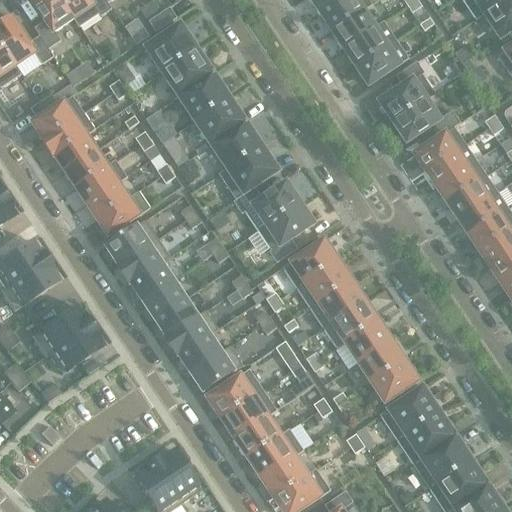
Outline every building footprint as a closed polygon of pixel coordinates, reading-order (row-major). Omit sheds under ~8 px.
[(61,0),(31,0),(39,12),(46,22),(46,23),(35,30),(40,38),(50,52),(62,44),(56,35),(74,22),(80,30),(81,30),(61,0)] [(61,0),(81,30),(100,17),(102,20),(113,12),(109,6),(104,0),(61,0)] [(310,0),(321,16),(344,0),(310,0)] [(368,0),(344,0),(321,16),(333,34),(365,13),(374,8),(368,0)] [(416,0),(408,0),(404,3),(408,9),(418,3),(416,0)] [(461,0),(477,23),(486,17),(485,17),(509,0),(461,0)] [(511,0),(509,0),(485,17),(486,17),(502,42),(511,34),(511,0)] [(418,3),(408,9),(413,16),(423,9),(418,3)] [(171,10),(150,24),(157,35),(178,21),(171,10)] [(365,13),(333,34),(337,40),(345,52),(377,31),(376,30),(365,13)] [(14,20),(0,29),(0,44),(22,78),(24,81),(44,68),(55,60),(50,52),(40,38),(31,45),(14,20)] [(430,21),(420,27),(425,34),(435,27),(430,21)] [(138,22),(126,30),(138,47),(150,39),(138,22)] [(377,31),(345,52),(353,63),(357,70),(397,43),(385,24),(376,30),(377,31)] [(188,37),(182,27),(147,50),(163,75),(198,52),(190,40),(191,39),(189,36),(188,37)] [(397,43),(357,70),(361,76),(370,88),(410,62),(397,43)] [(0,89),(2,92),(22,78),(0,44),(0,89)] [(470,47),(455,56),(463,68),(470,63),(477,58),(470,47)] [(511,49),(498,59),(511,79),(511,49)] [(207,64),(198,52),(163,75),(180,100),(216,75),(216,74),(214,75),(209,67),(207,64)] [(470,63),(463,68),(468,76),(476,71),(470,63)] [(403,89),(380,104),(393,124),(394,125),(428,102),(428,103),(437,98),(423,78),(425,76),(418,65),(397,79),(403,89)] [(126,67),(117,74),(126,87),(135,81),(126,67)] [(76,72),(67,78),(74,88),(83,83),(76,72)] [(217,76),(216,75),(180,100),(196,124),(231,100),(223,88),(221,85),(215,77),(217,76)] [(120,83),(110,89),(114,96),(124,89),(120,83)] [(485,84),(477,89),(484,99),(491,93),(485,84)] [(124,89),(114,96),(118,103),(128,96),(124,89)] [(52,97),(31,112),(38,123),(60,108),(52,97)] [(38,123),(33,126),(44,142),(43,142),(44,143),(85,116),(73,99),(60,108),(38,123)] [(231,100),(196,124),(212,148),(249,124),(248,122),(246,123),(241,116),(242,115),(240,112),(239,113),(231,100)] [(394,125),(393,124),(392,125),(394,128),(394,127),(401,138),(402,141),(404,140),(408,146),(433,129),(440,140),(455,130),(461,126),(453,114),(441,122),(428,103),(428,102),(394,125)] [(85,116),(44,143),(55,159),(95,132),(85,116)] [(495,118),(485,125),(490,131),(500,125),(495,118)] [(135,119),(125,125),(130,132),(140,125),(135,119)] [(249,124),(212,148),(228,172),(263,149),(255,137),(256,136),(254,133),(253,134),(248,126),(250,125),(249,124)] [(500,125),(490,131),(494,138),(504,131),(500,125)] [(440,140),(415,157),(426,173),(466,147),(455,130),(440,140)] [(95,132),(55,159),(55,160),(56,159),(66,174),(98,153),(88,138),(96,133),(95,132)] [(146,135),(136,141),(140,148),(150,141),(146,135)] [(173,139),(162,146),(168,154),(179,147),(173,139)] [(150,141),(140,148),(145,155),(155,148),(150,141)] [(477,163),(466,147),(426,173),(437,189),(477,163)] [(263,149),(228,172),(220,178),(237,203),(255,191),(280,174),(273,164),(274,164),(272,161),(271,161),(263,149)] [(98,153),(66,174),(77,190),(117,164),(116,163),(108,169),(98,153)] [(477,163),(437,189),(448,205),(488,179),(477,163)] [(117,164),(77,190),(87,206),(127,180),(117,164)] [(191,164),(180,171),(185,179),(196,171),(191,164)] [(167,167),(157,173),(162,180),(172,173),(167,167)] [(172,173),(162,180),(166,187),(176,180),(172,173)] [(488,179),(448,205),(458,221),(498,195),(488,179)] [(127,180),(87,206),(98,222),(130,201),(120,186),(128,180),(127,180)] [(237,203),(234,205),(242,217),(246,215),(259,234),(301,206),(302,207),(303,206),(302,203),(301,203),(295,193),(293,190),(292,191),(287,185),(263,202),(255,191),(237,203)] [(130,201),(98,222),(109,239),(141,218),(150,212),(139,195),(130,201)] [(498,195),(458,221),(469,237),(509,211),(498,195)] [(3,198),(0,200),(0,229),(16,218),(3,198)] [(301,206),(259,234),(272,254),(270,255),(277,266),(298,252),(292,242),(315,227),(302,207),(301,206)] [(181,215),(187,223),(197,217),(191,208),(181,215)] [(511,215),(509,211),(469,237),(480,253),(511,231),(511,215)] [(187,223),(192,232),(202,225),(203,225),(197,217),(187,223)] [(146,223),(107,249),(119,268),(118,268),(118,269),(159,242),(146,223)] [(511,231),(480,253),(490,269),(511,254),(511,231)] [(207,248),(213,257),(223,250),(217,241),(207,248)] [(159,242),(118,269),(131,288),(132,288),(164,266),(172,261),(159,242)] [(326,242),(283,271),(297,291),(340,263),(326,242)] [(0,293),(1,295),(47,264),(34,244),(0,266),(0,284),(4,290),(0,292),(0,293)] [(213,257),(219,266),(229,259),(223,250),(213,257)] [(511,277),(511,254),(490,269),(501,285),(511,277)] [(340,263),(297,291),(311,311),(353,283),(340,263)] [(47,264),(1,295),(14,314),(60,284),(47,264)] [(175,283),(164,266),(132,288),(137,295),(141,301),(144,304),(175,283)] [(501,285),(506,293),(506,292),(511,301),(511,300),(511,277),(501,285)] [(248,287),(242,278),(232,285),(238,293),(248,287)] [(175,283),(144,304),(156,323),(187,301),(175,283)] [(353,283),(311,311),(324,331),(366,303),(353,283)] [(238,293),(243,302),(253,295),(248,287),(238,293)] [(255,298),(253,300),(257,306),(266,301),(261,294),(255,298)] [(277,296),(267,302),(271,309),(281,302),(277,296)] [(187,301),(156,323),(161,331),(160,331),(164,336),(165,336),(167,339),(199,318),(187,301)] [(281,302),(271,309),(275,316),(285,309),(281,302)] [(366,303),(324,331),(338,352),(346,347),(346,346),(380,323),(366,303)] [(45,360),(91,329),(77,309),(32,340),(45,360)] [(167,339),(166,340),(179,360),(180,359),(212,338),(220,333),(207,313),(199,318),(167,339)] [(270,320),(266,314),(256,321),(262,329),(272,323),(270,320)] [(294,322),(284,329),(289,336),(299,329),(294,322)] [(267,337),(277,331),(272,323),(262,329),(267,337)] [(380,323),(346,346),(346,347),(359,366),(393,343),(393,344),(395,343),(387,330),(385,331),(380,323)] [(13,335),(5,325),(0,329),(0,344),(0,345),(13,335)] [(91,329),(45,360),(45,361),(49,358),(62,377),(104,349),(91,329)] [(305,334),(293,342),(298,349),(310,341),(305,334)] [(13,335),(0,345),(8,354),(20,344),(13,335)] [(212,338),(180,359),(192,376),(231,350),(231,349),(223,354),(212,338)] [(393,343),(359,366),(372,386),(406,363),(393,344),(393,343)] [(231,350),(192,376),(204,395),(244,369),(231,350)] [(317,356),(307,362),(311,369),(321,362),(317,356)] [(302,368),(297,361),(287,368),(292,374),(302,368)] [(321,362),(311,369),(315,376),(325,369),(321,362)] [(406,363),(372,386),(386,406),(420,384),(406,363)] [(24,374),(16,365),(4,375),(11,384),(24,374)] [(306,374),(302,368),(292,374),(296,381),(306,374)] [(264,393),(250,372),(208,401),(222,421),(264,393)] [(11,384),(19,394),(31,384),(24,374),(11,384)] [(55,386),(41,395),(48,405),(61,396),(55,386)] [(424,389),(381,418),(398,443),(441,414),(433,402),(431,399),(424,389)] [(277,413),(264,393),(222,421),(235,441),(277,413)] [(343,396),(333,402),(338,409),(348,402),(343,396)] [(0,428),(15,414),(0,399),(0,428)] [(328,408),(324,401),(314,408),(318,414),(328,408)] [(348,402),(338,409),(342,415),(352,409),(348,402)] [(333,414),(328,408),(318,414),(323,421),(333,414)] [(291,433),(290,432),(282,438),(270,419),(278,414),(277,413),(235,441),(248,461),(291,433)] [(441,414),(398,443),(414,468),(459,437),(458,436),(456,437),(451,430),(452,429),(450,426),(449,427),(441,414)] [(49,429),(41,437),(52,448),(61,440),(49,429)] [(364,429),(356,435),(357,437),(360,442),(361,444),(370,438),(364,429)] [(248,461),(254,470),(253,471),(255,474),(259,479),(259,480),(261,483),(262,482),(296,459),(304,454),(291,433),(248,461)] [(360,442),(357,437),(347,444),(351,450),(361,444),(360,442)] [(459,437),(414,468),(430,492),(473,463),(465,451),(466,450),(464,447),(463,448),(458,440),(460,439),(459,437)] [(365,450),(361,444),(351,450),(356,457),(365,450)] [(153,465),(181,507),(201,494),(173,452),(153,465)] [(317,473),(317,472),(309,478),(296,459),(262,482),(275,501),(317,473)] [(473,463),(430,492),(443,511),(452,511),(491,486),(491,485),(489,486),(483,478),(484,478),(482,475),(481,475),(473,463)] [(181,507),(153,465),(133,479),(155,511),(173,511),(179,508),(181,507)] [(275,501),(282,511),(303,511),(331,494),(317,473),(275,501)] [(491,486),(452,511),(454,511),(455,511),(505,511),(506,511),(498,499),(496,496),(490,488),(492,487),(491,486)] [(408,492),(399,498),(405,506),(414,501),(408,492)] [(343,511),(354,505),(346,494),(325,508),(327,511),(343,511)] [(93,511),(111,511),(103,503),(93,511)]
